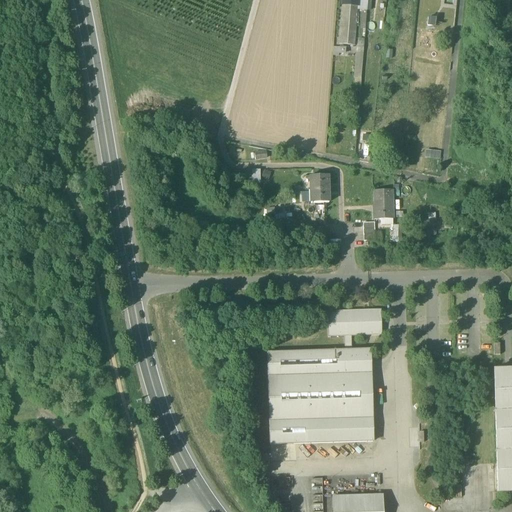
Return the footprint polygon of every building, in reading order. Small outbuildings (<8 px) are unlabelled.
[(367,0),(358,0),(358,7),(358,10),(366,10),(367,0)] [(358,7),(342,6),(339,45),(355,46),(358,10),(358,7)] [(365,32),(367,13),(359,13),(358,31),(365,32)] [(437,27),(438,18),(430,17),(429,26),(437,27)] [(361,78),(366,39),(359,38),(354,77),(361,78)] [(426,150),(425,157),(437,159),(438,151),(426,150)] [(261,181),(260,170),(253,170),(253,182),(261,181)] [(328,176),(310,177),(310,190),(328,190),(328,176)] [(328,190),(310,190),(311,204),(329,203),(328,190)] [(392,191),(374,191),(375,213),(374,213),(374,221),(384,220),(384,218),(392,218),(392,220),(393,220),(392,191)] [(436,213),(426,214),(427,231),(443,230),(443,218),(436,219),(436,213)] [(374,223),(363,224),(363,242),(375,241),(374,223)] [(344,351),(267,354),(270,445),(373,442),(370,351),(351,351),(351,336),(381,335),(380,311),(328,313),(329,337),(344,336),(344,351)] [(511,370),(493,371),(497,493),(511,492),(511,370)] [(362,497),(353,498),(353,497),(352,497),(352,498),(343,498),(343,497),(342,497),(342,498),(332,498),(332,511),(382,511),(382,497),(373,497),(373,496),(372,496),(372,497),(363,497),(362,497)]
